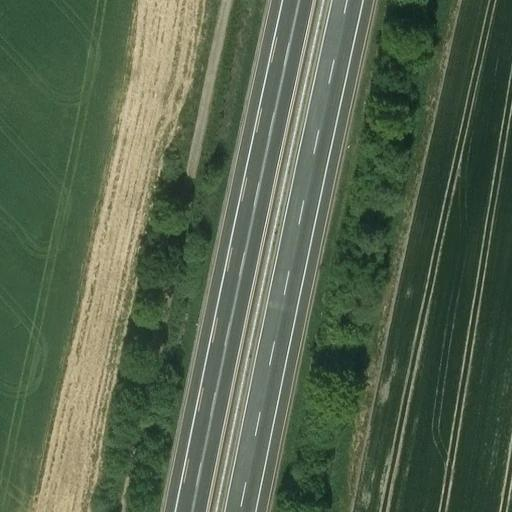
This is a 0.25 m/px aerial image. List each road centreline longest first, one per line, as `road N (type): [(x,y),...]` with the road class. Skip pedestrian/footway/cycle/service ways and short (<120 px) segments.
road 1 (motorway): [(243,511),(351,0)]
road 2 (motorway): [(298,0),(191,511)]
